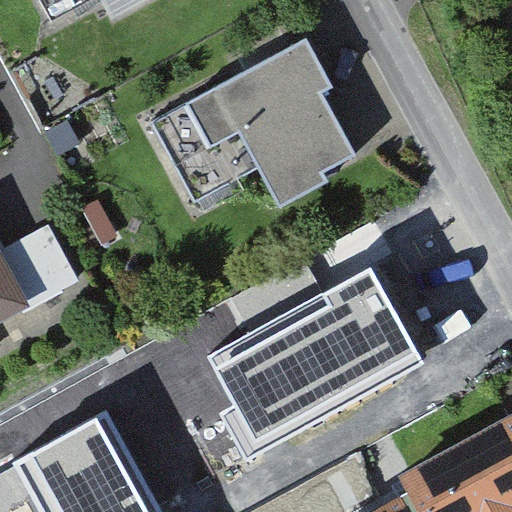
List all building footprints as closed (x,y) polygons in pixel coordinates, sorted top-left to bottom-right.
[(335,88),(309,41),(189,107),(210,144),(236,130),(280,209),(326,183),(320,174),(350,157),(317,98),(335,88)] [(80,145),(67,124),(45,138),(58,159),(80,145)] [(118,237),(98,202),(82,211),(103,246),(118,237)] [(0,260),(0,259),(0,327),(77,287),(49,234),(26,246),(0,260)] [(424,363),(372,268),(208,359),(235,408),(220,416),(245,462),(424,363)] [(158,511),(105,416),(16,466),(41,511),(158,511)] [(504,511),(511,508),(511,421),(509,416),(399,477),(419,511),(504,511)] [(409,511),(401,497),(374,511),(409,511)]
